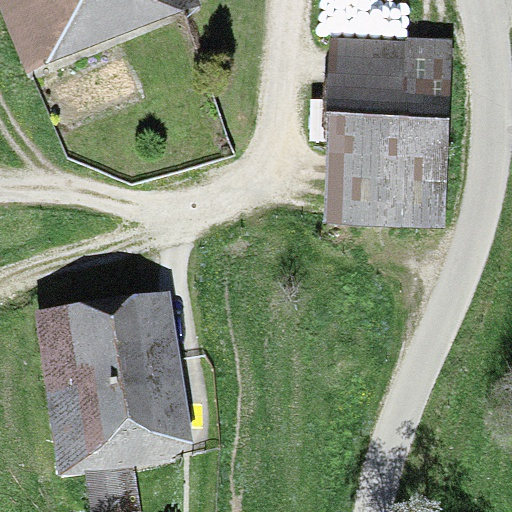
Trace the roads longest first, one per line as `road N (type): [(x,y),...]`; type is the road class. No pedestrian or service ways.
road 1 (unclassified): [(481,0),(492,94),(486,188),(372,511)]
road 2 (track): [(288,0),(279,120),(260,171),(193,212),(13,276)]
road 3 (track): [(193,212),(0,179)]
